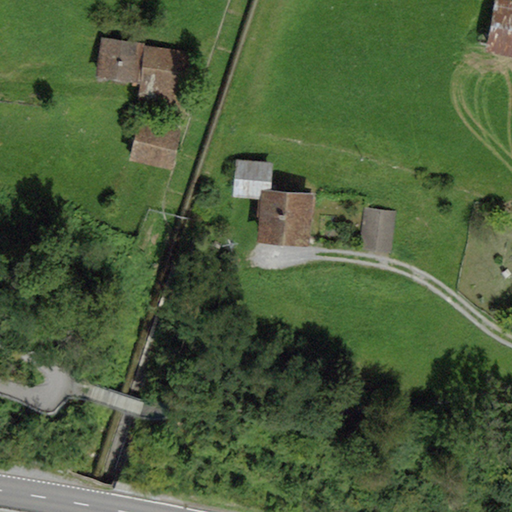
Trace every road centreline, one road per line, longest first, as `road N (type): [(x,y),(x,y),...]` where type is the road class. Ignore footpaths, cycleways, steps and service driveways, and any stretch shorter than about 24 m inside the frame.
road 1 (track): [(143,408),(382,411),(511,390)]
road 2 (residential): [(511,340),(400,268),(274,253)]
road 3 (residential): [(0,380),(43,397),(58,380),(50,366),(0,338)]
road 4 (tertiary): [(125,511),(0,491)]
